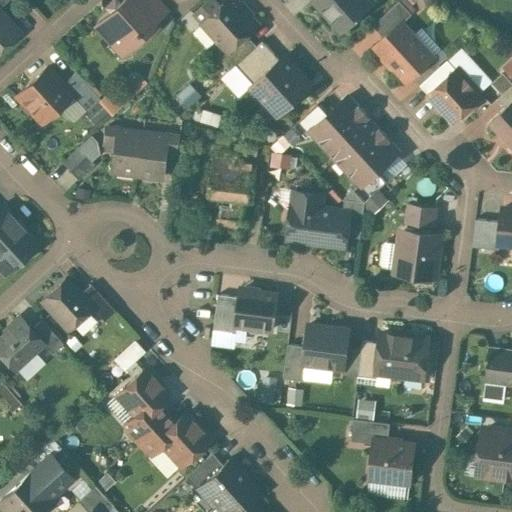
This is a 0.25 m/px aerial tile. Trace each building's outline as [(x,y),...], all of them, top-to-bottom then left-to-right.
[(138,2),(135,0),(122,0),(98,22),(110,35),(115,31),(127,43),(138,33),(143,39),(158,25),(156,22),(138,2)] [(168,10),(159,0),(139,0),(138,2),(156,22),(168,10)] [(215,0),(208,0),(195,12),(203,21),(220,5),(215,0)] [(259,24),(237,0),(226,0),(220,5),(203,21),(229,50),(230,51),(248,34),(259,24)] [(367,0),(316,0),(343,30),(371,4),(367,0)] [(400,0),(374,24),(385,37),(402,21),(403,22),(413,13),(400,0)] [(0,49),(19,31),(0,10),(0,49)] [(403,22),(402,21),(385,37),(376,45),(408,79),(428,62),(416,49),(422,43),(403,22)] [(248,34),(230,51),(229,50),(221,58),(231,69),(237,64),(258,45),(248,34)] [(258,45),(237,64),(254,82),(280,58),(263,39),(258,45)] [(254,82),(252,84),(279,114),(313,82),(301,69),(299,70),(284,55),(280,58),(254,82)] [(448,60),(421,84),(429,93),(456,68),(448,60)] [(64,83),(48,66),(18,94),(41,119),(42,117),(44,118),(50,119),(54,114),(54,109),(72,93),(72,92),(64,83)] [(484,94),(458,66),(456,68),(429,93),(455,122),(484,94)] [(77,71),(64,83),(72,92),(72,93),(87,110),(101,97),(77,71)] [(191,104),(204,92),(193,81),(180,92),(191,104)] [(511,85),(499,98),(507,107),(511,101),(511,85)] [(100,98),(115,113),(124,104),(110,89),(100,98)] [(328,113),(311,129),(313,132),(321,140),(333,141),(341,151),(335,156),(336,157),(373,123),(368,117),(369,116),(360,106),(358,107),(348,95),(328,113)] [(511,101),(507,107),(490,122),(511,146),(511,101)] [(319,103),(295,125),(307,137),(313,132),(311,129),(328,113),(319,103)] [(109,123),(105,127),(103,143),(114,145),(117,129),(120,129),(121,125),(109,123)] [(373,123),(336,157),(338,159),(344,153),(352,162),(352,174),(359,182),(362,185),(380,169),(399,151),(389,140),(390,139),(381,129),(381,128),(379,130),(373,123)] [(120,129),(117,129),(114,145),(112,169),(138,172),(143,132),(120,129)] [(181,133),(166,131),(166,135),(170,135),(168,151),(179,153),(181,133)] [(166,135),(143,132),(138,172),(165,175),(168,151),(170,135),(166,135)] [(79,145),(63,161),(79,178),(96,162),(79,145)] [(272,151),(272,166),(291,166),(292,151),(272,151)] [(256,165),(215,160),(211,193),(233,196),(231,206),(222,205),(220,223),(244,226),(248,198),(252,198),(256,165)] [(380,169),(362,185),(359,182),(354,187),(366,201),(389,179),(380,169)] [(344,210),(321,207),(323,193),(297,190),(295,205),(291,208),(290,215),(293,219),(291,237),(347,244),(348,234),(351,211),(344,210)] [(366,201),(346,198),(344,210),(351,211),(348,234),(361,236),(366,201)] [(437,205),(409,201),(407,221),(435,224),(437,205)] [(0,206),(0,269),(4,274),(38,242),(3,203),(0,206)] [(511,208),(503,207),(502,221),(499,242),(500,242),(511,243),(511,208)] [(502,221),(476,218),(472,245),(499,249),(500,242),(499,242),(502,221)] [(442,233),(406,228),(401,232),(400,242),(403,247),(401,267),(413,269),(413,273),(436,276),(440,249),(438,249),(439,235),(441,235),(442,233)] [(81,292),(66,276),(42,298),(68,328),(93,306),(93,305),(81,292)] [(116,309),(91,283),(81,292),(93,305),(93,306),(105,319),(116,309)] [(278,292),(242,288),(241,296),(237,323),(238,324),(248,325),(251,330),(258,331),(262,327),(273,328),(278,292)] [(241,296),(219,293),(214,329),(237,332),(238,324),(237,323),(241,296)] [(22,316),(0,336),(0,351),(15,368),(44,342),(44,341),(32,327),(22,316)] [(64,342),(42,318),(32,327),(44,341),(44,342),(53,352),(64,342)] [(348,327),(310,323),(307,344),(305,361),(306,361),(345,366),(348,345),(345,345),(348,327)] [(429,337),(382,331),(381,341),(377,370),(379,370),(393,372),(395,375),(403,376),(406,374),(424,376),(429,337)] [(138,337),(116,356),(127,368),(149,349),(138,337)] [(381,341),(363,339),(362,347),(359,373),(359,374),(378,377),(379,370),(377,370),(381,341)] [(307,344),(289,342),(285,376),(304,379),(306,361),(305,361),(307,344)] [(362,347),(348,345),(345,366),(344,371),(359,373),(362,347)] [(511,349),(510,349),(510,348),(491,346),(490,353),(487,353),(486,357),(489,357),(486,380),(511,382),(511,349)] [(166,388),(146,366),(116,392),(116,393),(135,413),(140,419),(158,403),(166,396),(166,388)] [(259,397),(277,400),(280,376),(263,373),(259,397)] [(22,401),(0,376),(0,396),(12,410),(22,401)] [(304,403),(306,387),(292,385),(291,401),(304,403)] [(135,413),(116,393),(116,392),(107,402),(125,422),(126,421),(135,413)] [(377,415),(378,397),(361,396),(360,414),(377,415)] [(158,403),(140,419),(135,413),(126,421),(140,436),(166,412),(158,403)] [(166,412),(140,436),(153,451),(162,443),(157,437),(174,421),(166,412)] [(210,437),(190,414),(182,414),(174,421),(157,437),(162,443),(181,463),(210,437)] [(391,421),(355,417),(352,439),(374,441),(375,437),(389,438),(391,421)] [(511,429),(487,427),(485,441),(479,445),(478,453),(482,458),(488,459),(486,473),(508,476),(509,468),(511,465),(511,429)] [(52,435),(37,449),(46,459),(61,445),(52,435)] [(389,438),(375,437),(374,441),(370,475),(411,481),(416,442),(389,438)] [(46,459),(42,463),(51,472),(70,454),(61,445),(46,459)] [(37,449),(25,459),(35,469),(42,463),(46,459),(37,449)] [(213,451),(186,475),(198,488),(202,484),(201,483),(223,462),(213,451)] [(247,477),(229,457),(223,462),(201,483),(202,484),(227,511),(234,511),(248,500),(259,490),(258,489),(254,492),(243,480),(247,477)] [(30,471),(0,498),(0,500),(10,511),(38,511),(55,497),(30,471)] [(114,503),(95,483),(79,498),(90,511),(98,503),(106,511),(114,503)] [(248,500),(234,511),(265,511),(263,509),(259,511),(258,511),(248,500)] [(90,511),(88,511),(106,511),(98,503),(90,511)]
